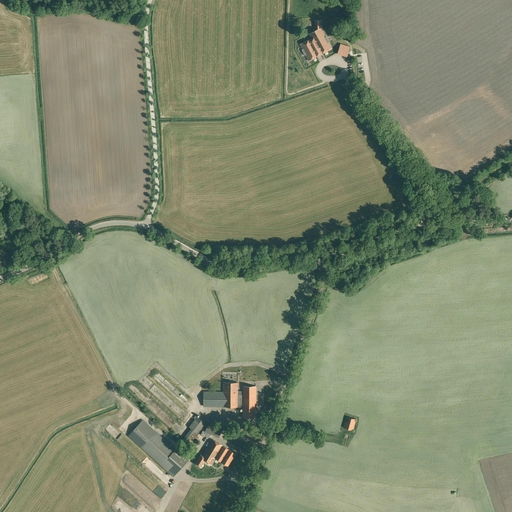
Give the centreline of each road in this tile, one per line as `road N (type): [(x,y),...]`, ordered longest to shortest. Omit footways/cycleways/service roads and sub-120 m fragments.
road 1 (unclassified): [(0,282),(112,222),(145,227),(218,266),(319,260)]
road 2 (unclassified): [(239,511),(321,288),(319,260)]
road 3 (track): [(145,227),(157,197),(145,33),(150,0)]
road 4 (unclassified): [(511,221),(401,231),(319,260)]
